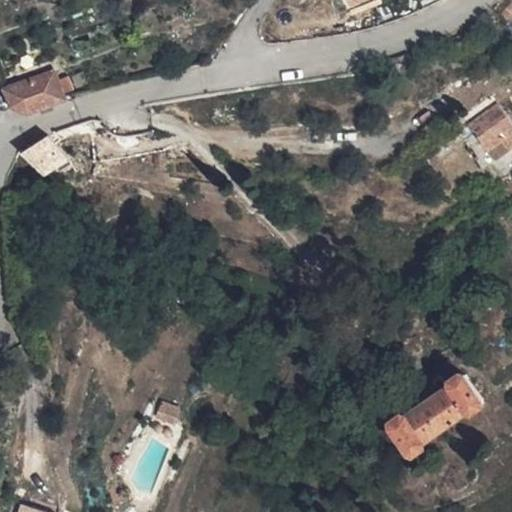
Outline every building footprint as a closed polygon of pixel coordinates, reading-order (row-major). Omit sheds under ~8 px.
[(69,102),(56,68),(9,83),(18,106),(38,113),(69,102)] [(511,112),(504,101),(472,125),(492,152),(511,137),(511,112)] [(81,161),(50,136),(27,153),(51,178),(81,161)] [(165,369),(147,363),(144,379),(160,385),(165,369)] [(470,374),(465,372),(455,379),(455,384),(413,414),(409,412),(397,421),(396,427),(414,452),(418,454),(432,445),(432,440),(472,412),(477,413),(487,404),(488,400),(470,374)]
